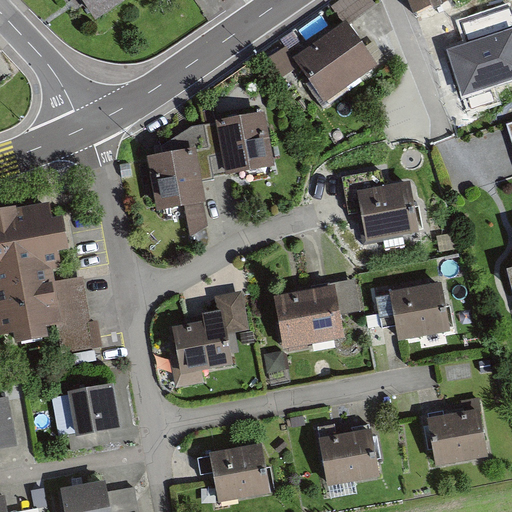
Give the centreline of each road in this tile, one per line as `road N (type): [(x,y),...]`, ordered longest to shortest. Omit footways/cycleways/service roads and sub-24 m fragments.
road 1 (residential): [(146,420),(417,378)]
road 2 (tertiary): [(83,130),(285,0)]
road 3 (residential): [(129,293),(312,210)]
road 4 (unknown): [(388,0),(432,123),(466,176)]
road 5 (residential): [(129,293),(96,145),(83,130)]
road 6 (residential): [(148,452),(0,477)]
road 7 (unclassified): [(83,130),(51,72),(0,12)]
road 8 (residential): [(146,420),(129,293)]
